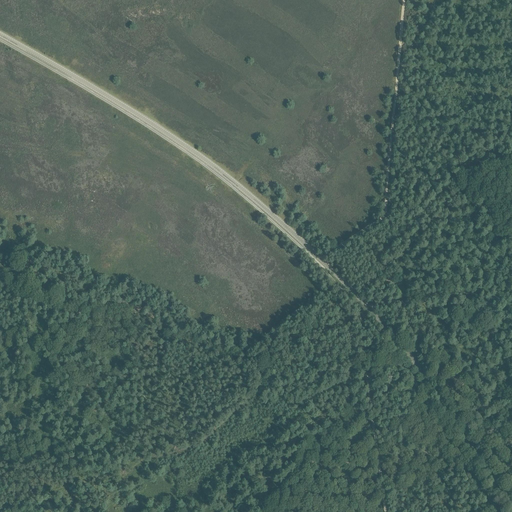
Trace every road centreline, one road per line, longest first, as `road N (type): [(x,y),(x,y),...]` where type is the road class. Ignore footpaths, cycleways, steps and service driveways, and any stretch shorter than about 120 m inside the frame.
road 1 (tertiary): [(511,509),(409,355),(312,250),(173,137),(0,34)]
road 2 (track): [(401,0),(385,215),(321,259)]
road 3 (track): [(385,511),(360,313)]
